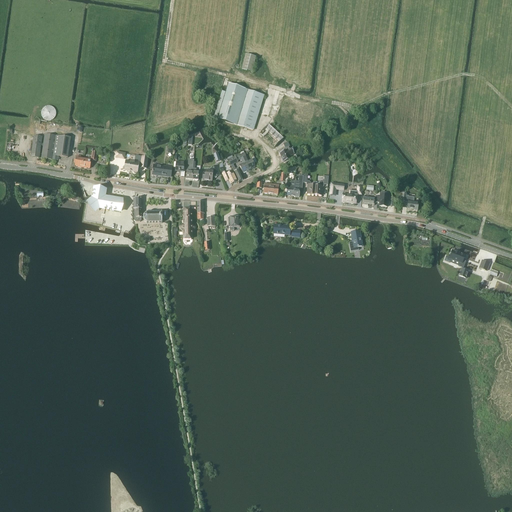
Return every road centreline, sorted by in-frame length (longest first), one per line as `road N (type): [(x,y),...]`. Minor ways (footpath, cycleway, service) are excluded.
road 1 (tertiary): [(511,256),(418,224),(159,194),(0,165)]
road 2 (track): [(346,104),(469,74),(511,107)]
road 3 (track): [(231,77),(164,61),(172,0)]
